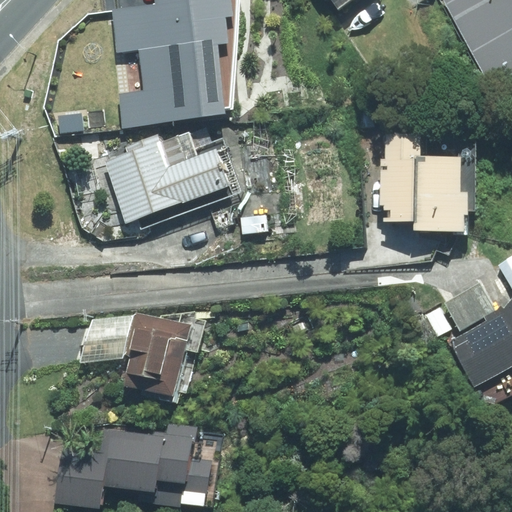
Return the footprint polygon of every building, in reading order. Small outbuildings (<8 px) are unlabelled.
[(127,130),(238,120),(232,50),(240,50),(238,24),(244,23),(242,0),(161,0),(162,4),(113,8),(117,51),(153,48),(157,88),(124,91),(127,130)] [(511,0),(449,0),(447,1),(501,102),(511,95),(511,0)] [(379,129),(378,109),(361,110),(363,130),(379,129)] [(433,158),(434,137),(393,136),(393,159),(388,159),(387,206),(393,207),(392,224),(425,224),(424,232),(476,233),(476,217),(481,217),(482,193),(475,193),(475,158),(433,158)] [(131,230),(238,192),(225,154),(195,165),(186,139),(166,147),(163,138),(130,149),(132,154),(108,164),(131,230)] [(245,235),(269,233),(268,215),(243,216),(245,235)] [(456,330),(443,308),(428,317),(441,338),(456,330)] [(488,390),(511,375),(511,310),(511,312),(461,341),(488,390)] [(322,327),(315,313),(294,324),(302,338),(322,327)] [(185,404),(199,327),(136,315),(128,356),(136,358),(131,388),(145,391),(144,397),(185,404)] [(60,505),(113,511),(115,492),(166,498),(165,507),(194,510),(195,506),(221,508),(226,464),(206,461),(209,439),(205,439),(206,429),(173,425),(172,437),(110,429),(107,453),(67,449),(60,505)]
